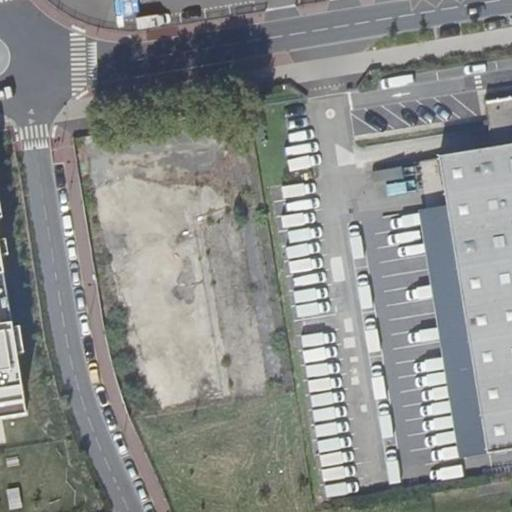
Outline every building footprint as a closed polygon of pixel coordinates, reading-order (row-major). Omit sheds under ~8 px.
[(243,89),(250,132),(261,130),(254,87),(243,89)] [(243,89),(236,90),(244,133),(250,132),(243,89)] [(492,148),(511,144),(511,93),(485,98),(492,148)] [(511,144),(492,148),(441,156),(489,452),(511,448),(511,144)] [(0,405),(20,403),(9,327),(0,328),(0,275),(3,275),(0,256),(0,405)]
